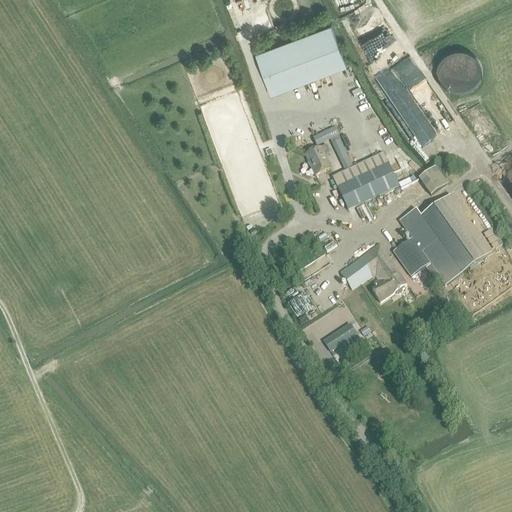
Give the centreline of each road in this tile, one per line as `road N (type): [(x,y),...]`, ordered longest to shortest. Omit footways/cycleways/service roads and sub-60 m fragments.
road 1 (track): [(381,0),(511,208)]
road 2 (track): [(0,306),(81,496),(78,511)]
